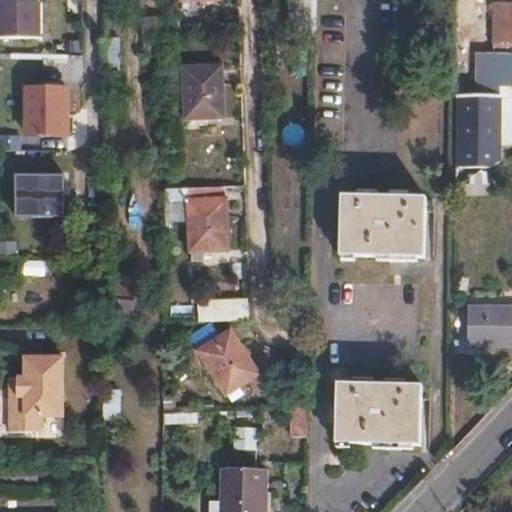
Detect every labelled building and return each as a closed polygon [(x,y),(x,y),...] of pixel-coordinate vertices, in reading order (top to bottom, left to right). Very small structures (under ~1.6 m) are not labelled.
[(0,0),(0,37),(47,37),(47,0),(0,0)] [(478,53),(477,87),(511,87),(511,4),(495,4),(493,54),(478,53)] [(136,18),(136,39),(149,39),(148,18),(136,18)] [(105,39),(105,72),(121,72),(121,39),(105,39)] [(225,119),(224,69),(188,70),(189,120),(225,119)] [(69,88),(29,87),(29,134),(69,134),(69,88)] [(511,87),(477,87),(477,98),(502,98),(502,100),(511,99),(511,87)] [(459,167),(481,174),(499,164),(500,136),(511,136),(511,99),(502,100),(502,98),(477,98),(460,98),(459,167)] [(70,171),(20,171),(20,216),(70,215),(70,171)] [(205,252),(229,251),(227,202),(191,203),(193,262),(206,262),(205,252)] [(344,203),(343,262),(426,263),(427,204),(344,203)] [(29,260),(28,247),(1,247),(1,260),(29,260)] [(0,277),(22,277),(23,263),(0,263),(0,277)] [(198,304),(199,324),(251,322),(248,302),(198,304)] [(511,308),(469,308),(469,345),(511,345),(511,308)] [(198,353),(216,341),(206,325),(187,337),(198,353)] [(229,333),(216,341),(198,353),(226,396),(257,375),(229,333)] [(24,382),(17,382),(17,401),(10,402),(10,438),(43,438),(43,423),(63,423),(63,363),(24,362),(24,382)] [(104,388),(104,420),(118,420),(118,389),(104,388)] [(339,390),(338,448),(421,449),(422,392),(339,390)] [(166,413),(166,423),(197,424),(197,413),(166,413)] [(258,427),(240,426),(239,449),(257,449),(258,427)] [(0,464),(0,479),(36,479),(36,463),(0,464)] [(261,511),(265,472),(223,469),(220,504),(224,504),(223,511),(261,511)]
